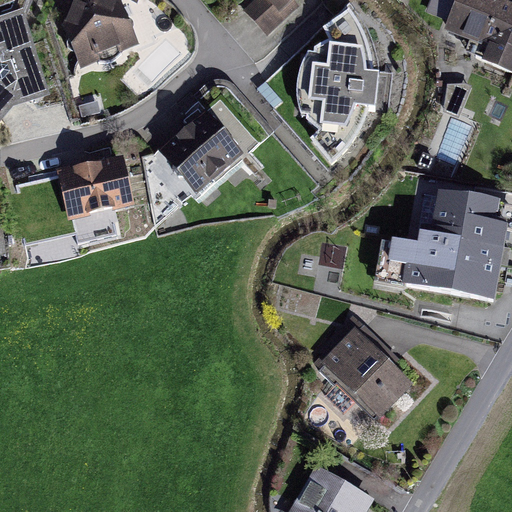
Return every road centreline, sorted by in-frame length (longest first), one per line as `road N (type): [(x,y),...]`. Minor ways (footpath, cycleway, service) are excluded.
road 1 (unclassified): [(174,0),(210,39),(203,73),(139,127),(0,167)]
road 2 (residential): [(511,362),(419,511)]
road 3 (unknown): [(210,39),(315,176)]
